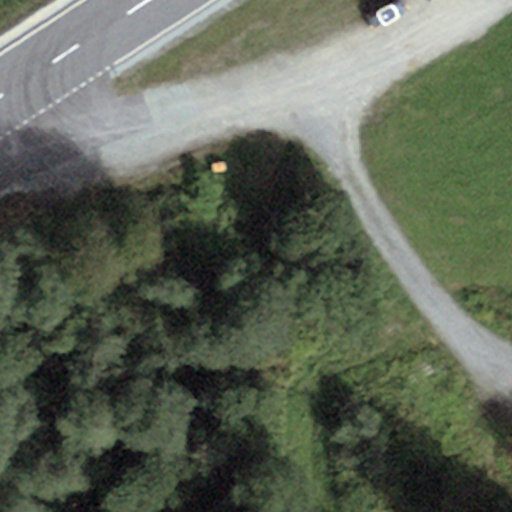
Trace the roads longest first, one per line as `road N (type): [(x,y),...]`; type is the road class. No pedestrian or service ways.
road 1 (track): [(480,0),(326,89),(0,146)]
road 2 (track): [(326,89),(448,338)]
road 3 (primary): [(0,95),(146,0)]
